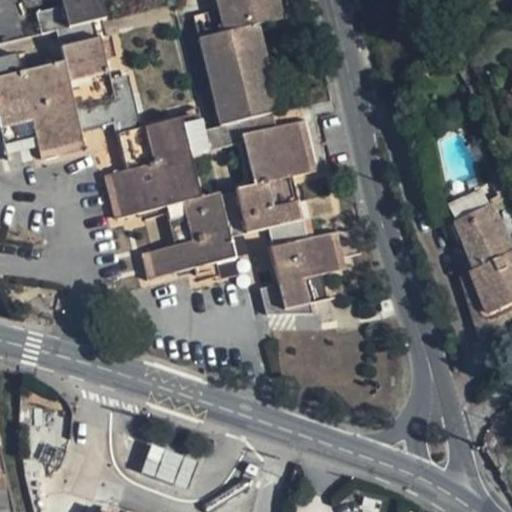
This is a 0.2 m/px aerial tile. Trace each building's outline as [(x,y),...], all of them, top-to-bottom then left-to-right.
[(64,64),(40,69),(28,72),(21,74),(17,56),(0,60),(0,126),(5,147),(37,139),(41,159),(85,148),(81,133),(80,128),(137,114),(128,77),(110,81),(101,40),(107,38),(105,30),(103,22),(107,21),(103,4),(102,0),(62,0),(64,7),(37,14),(42,36),(57,32),(64,64)] [(215,0),(222,26),(198,33),(221,128),(272,115),(279,113),(258,26),(284,19),(278,0),(215,0)] [(465,82),(475,75),(461,50),(450,57),(465,82)] [(80,128),(81,133),(113,125),(114,128),(125,172),(129,171),(120,135),(141,130),(139,122),(137,114),(80,128)] [(272,115),(221,128),(211,131),(203,132),(208,153),(215,151),(238,144),(249,188),(258,186),(255,172),(251,174),(242,136),(275,129),(274,122),(272,115)] [(125,172),(103,177),(113,221),(165,209),(174,248),(143,256),(148,281),(234,259),(229,240),(222,211),(204,215),(200,200),(189,157),(208,153),(203,132),(201,123),(183,126),(182,120),(141,130),(120,135),(129,171),(125,172)] [(275,129),(242,136),(251,174),(255,172),(258,186),(249,188),(236,192),(237,193),(247,235),(269,230),(273,248),(269,250),(278,287),(261,291),(267,315),(312,315),(309,305),(327,301),(321,276),(346,269),(337,233),(307,241),(292,178),(317,172),(305,121),(275,129)] [(219,196),(200,200),(204,215),(222,211),(229,240),(234,238),(247,235),(237,193),(225,196),(219,197),(219,196)] [(511,302),(511,246),(492,206),(454,223),(473,271),(469,274),(487,316),(511,302)] [(465,275),(459,279),(482,351),(511,320),(511,309),(494,319),(487,320),(484,318),(480,311),(465,275)] [(186,491),(196,464),(151,447),(141,474),(186,491)] [(0,511),(10,511),(4,477),(1,477),(0,470),(0,511)]
